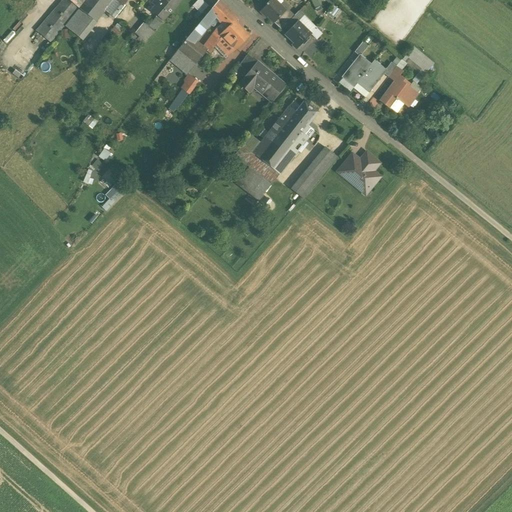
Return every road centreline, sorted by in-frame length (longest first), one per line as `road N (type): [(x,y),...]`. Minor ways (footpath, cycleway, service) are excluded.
road 1 (residential): [(230,0),(420,164)]
road 2 (track): [(91,511),(0,431)]
